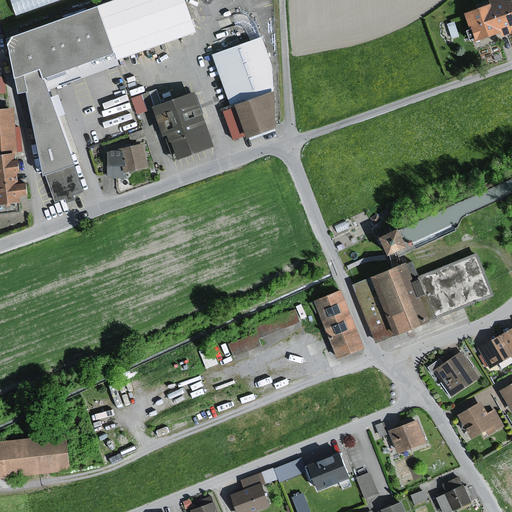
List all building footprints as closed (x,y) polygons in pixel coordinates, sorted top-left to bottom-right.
[(120,0),(103,6),(101,7),(115,49),(194,21),(187,0),(120,0)] [(511,0),(494,0),(496,4),(467,14),(476,42),(506,32),(506,35),(511,33),(511,0)] [(44,68),(48,79),(117,54),(115,49),(101,7),(11,39),(18,77),(44,68)] [(246,29),(252,41),(261,38),(257,26),(255,23),(253,19),(250,17),(246,15),(242,15),(238,14),(234,15),(237,26),(240,26),(243,28),(246,29)] [(194,21),(115,49),(117,54),(119,60),(198,33),(194,21)] [(233,108),(277,92),(274,64),(263,37),(261,38),(252,41),(213,55),(233,108)] [(119,60),(117,54),(48,79),(52,90),(121,64),(119,60)] [(44,68),(18,77),(22,94),(29,93),(47,175),(75,165),(78,164),(61,117),(54,97),(52,90),(48,79),(44,68)] [(156,109),(163,107),(157,90),(150,92),(156,109)] [(156,109),(150,92),(143,95),(149,112),(156,109)] [(233,108),(225,111),(235,141),(249,136),(250,139),(280,129),(277,92),(233,108)] [(61,95),(54,97),(61,117),(68,115),(61,95)] [(149,112),(143,95),(132,99),(138,115),(149,112)] [(163,107),(156,109),(176,162),(216,148),(196,95),(163,107)] [(116,103),(125,127),(139,121),(131,98),(116,103)] [(16,108),(0,109),(0,214),(0,215),(22,213),(20,198),(32,196),(30,183),(21,184),(21,174),(24,173),(23,160),(19,160),(16,108)] [(145,130),(129,135),(131,141),(147,136),(145,130)] [(114,150),(109,152),(109,179),(127,178),(127,173),(151,168),(145,144),(121,151),(114,150)] [(75,165),(47,175),(56,201),(66,198),(68,204),(76,201),(75,196),(85,192),(75,165)] [(379,214),(372,217),(375,224),(382,222),(379,214)] [(347,222),(335,227),(338,233),(349,228),(347,222)] [(401,232),(384,238),(391,256),(408,249),(401,232)] [(479,253),(417,279),(434,321),(496,296),(479,253)] [(410,262),(373,277),(398,336),(399,339),(435,324),(434,321),(417,279),(410,262)] [(373,277),(355,286),(379,344),(398,336),(373,277)] [(342,292),(317,302),(339,359),(364,349),(342,292)] [(258,332),(229,344),(234,358),(263,346),(260,339),(301,322),(295,310),(255,326),(258,332)] [(506,334),(503,336),(511,351),(511,330),(511,331),(509,329),(504,331),(506,334)] [(511,358),(511,351),(503,336),(497,339),(495,336),(489,339),(492,342),(480,349),(491,370),(511,358)] [(445,366),(436,372),(454,397),(481,378),(464,353),(445,366)] [(436,372),(445,366),(440,359),(428,367),(433,374),(436,372)] [(511,386),(502,392),(511,409),(511,386)] [(484,402),(460,415),(473,440),(488,432),(491,437),(507,428),(497,410),(491,414),(484,402)] [(421,421),(392,432),(400,453),(429,442),(421,421)] [(385,422),(376,425),(382,439),(391,435),(385,422)] [(69,434),(0,441),(0,478),(73,471),(69,434)] [(304,452),(308,461),(331,452),(327,443),(304,452)] [(342,452),(310,464),(320,490),(352,478),(342,452)] [(274,468),(242,480),(246,491),(265,484),(278,479),(274,468)] [(372,473),(358,478),(366,499),(380,493),(372,473)] [(461,476),(444,484),(448,494),(466,486),(461,476)] [(246,491),(235,495),(240,511),(256,511),(273,506),(265,484),(246,491)] [(448,494),(439,499),(445,511),(451,511),(475,501),(467,486),(466,486),(448,494)] [(425,490),(412,495),(415,504),(429,499),(425,490)] [(200,500),(202,507),(216,502),(213,495),(200,500)] [(191,499),(184,502),(187,509),(194,506),(191,499)] [(202,507),(192,511),(219,511),(216,502),(202,507)] [(408,511),(405,502),(384,511),(408,511)]
